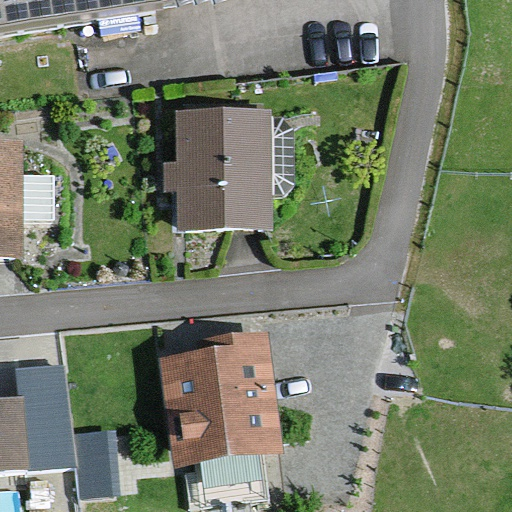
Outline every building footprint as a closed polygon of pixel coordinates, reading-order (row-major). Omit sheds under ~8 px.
[(0,0),(0,39),(163,17),(161,0),(0,0)] [(272,168),(271,117),(175,118),(176,169),(163,169),(164,198),(175,198),(175,238),(273,236),(272,168)] [(24,146),(0,146),(0,266),(23,267),(23,225),(54,225),(54,178),(24,178),(24,146)] [(273,373),(268,339),(196,347),(198,360),(158,365),(172,478),(285,464),(273,373)] [(24,396),(25,401),(0,403),(0,478),(76,472),(80,503),(102,501),(120,500),(117,434),(74,437),(65,369),(15,373),(17,397),(24,396)]
